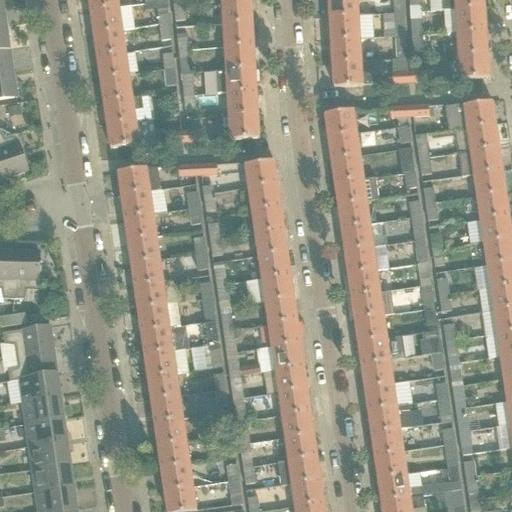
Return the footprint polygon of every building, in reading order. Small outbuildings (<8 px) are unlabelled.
[(87,0),(90,13),(119,9),(117,0),(87,0)] [(327,0),(329,19),(358,17),(356,0),(327,0)] [(392,0),(393,15),(404,14),(403,0),(392,0)] [(440,0),(442,11),(455,11),(484,9),(483,0),(440,0)] [(222,3),(223,26),(252,24),(251,1),(222,3)] [(167,2),(157,3),(157,10),(158,13),(159,27),(170,25),(167,5),(167,2)] [(184,5),(174,6),(175,22),(186,21),(184,5)] [(90,13),(93,36),(122,32),(119,9),(90,13)] [(455,11),(456,33),(485,31),(484,9),(455,11)] [(393,15),(395,38),(406,37),(404,14),(393,15)] [(329,19),(330,42),(359,40),(358,17),(329,19)] [(421,20),(411,21),(412,36),(422,35),(421,20)] [(223,26),(225,49),(254,47),(252,24),(223,26)] [(170,25),(159,27),(159,29),(161,42),(171,41),(170,28),(170,25)] [(0,28),(0,51),(9,50),(6,28),(0,28)] [(456,33),(458,56),(487,54),(485,31),(456,33)] [(93,36),(96,59),(125,55),(122,32),(93,36)] [(177,35),(179,52),(190,51),(188,33),(177,35)] [(422,35),(412,36),(413,54),(423,53),(422,35)] [(406,37),(395,38),(396,60),(407,59),(406,37)] [(330,42),(332,65),(361,63),(359,40),(330,42)] [(225,49),(226,72),(255,70),(254,47),(225,49)] [(0,76),(13,74),(9,50),(0,51),(0,76)] [(179,52),(181,74),(192,74),(190,51),(179,52)] [(161,55),(164,75),(175,74),(173,54),(161,55)] [(487,54),(458,56),(459,79),(488,77),(487,54)] [(96,59),(100,82),(128,78),(125,55),(96,59)] [(396,60),(391,60),(392,74),(392,85),(409,83),(407,59),(396,60)] [(361,63),(332,65),(333,88),(372,86),(371,74),(361,74),(361,63)] [(215,96),(228,95),(256,93),(255,70),(226,72),(213,73),(215,96)] [(430,72),(414,73),(415,83),(431,82),(430,72)] [(13,74),(0,76),(0,101),(17,99),(13,74)] [(175,74),(164,75),(165,88),(176,86),(175,74)] [(181,74),(184,97),(195,97),(192,74),(181,74)] [(100,82),(103,104),(131,100),(128,78),(100,82)] [(228,95),(229,118),(258,116),(256,93),(228,95)] [(195,97),(184,97),(186,117),(197,116),(195,97)] [(103,104),(106,127),(135,123),(133,111),(142,110),(141,99),(131,100),(103,104)] [(177,100),(167,101),(169,119),(180,118),(177,100)] [(447,132),(467,129),(495,125),(491,102),(464,106),(464,104),(444,107),(447,132)] [(411,107),(412,117),(429,116),(429,106),(411,107)] [(19,107),(7,108),(8,118),(21,116),(19,107)] [(390,109),(390,119),(406,118),(405,107),(390,109)] [(325,115),(328,138),(356,134),(353,110),(325,115)] [(258,116),(229,118),(217,118),(219,142),(259,139),(258,116)] [(135,123),(106,127),(109,151),(138,147),(135,123)] [(467,129),(470,152),(498,148),(495,125),(467,129)] [(410,145),(407,128),(397,129),(399,146),(410,145)] [(0,132),(0,168),(4,180),(27,173),(15,136),(4,139),(0,132)] [(187,133),(188,143),(205,142),(204,132),(187,133)] [(182,143),(182,133),(166,134),(167,144),(182,143)] [(328,138),(332,161),(360,157),(356,134),(328,138)] [(427,142),(416,144),(418,160),(429,158),(427,142)] [(460,153),(457,154),(461,177),(464,176),(473,175),(501,171),(498,148),(470,152),(460,153)] [(332,161),(335,183),(363,179),(360,157),(332,161)] [(412,157),(399,159),(402,174),(402,175),(404,174),(414,173),(412,157)] [(429,158),(418,160),(421,176),(432,175),(429,158)] [(245,165),(248,189),(277,184),(273,161),(245,165)] [(217,165),(200,166),(200,176),(217,175),(217,165)] [(178,167),(178,177),(194,176),(193,166),(178,167)] [(118,172),(121,196),(149,192),(149,191),(159,190),(156,168),(144,169),(118,172)] [(473,175),(477,198),(505,193),(501,171),(473,175)] [(414,173),(404,174),(406,191),(417,189),(414,173)] [(335,183),(338,206),(366,202),(378,200),(375,178),(363,179),(335,183)] [(248,189),(252,211),(280,207),(277,184),(248,189)] [(433,189),(423,191),(425,205),(435,204),(433,189)] [(121,196),(124,219),(153,215),(149,192),(121,196)] [(196,193),(185,195),(188,210),(199,208),(196,193)] [(477,198),(480,220),(508,216),(505,193),(477,198)] [(214,194),(203,195),(205,213),(216,211),(214,194)] [(338,206),(342,229),(370,225),(366,202),(338,206)] [(418,203),(408,204),(410,219),(421,217),(418,203)] [(435,204),(425,205),(427,221),(439,219),(436,204),(435,204)] [(252,211),(255,234),(283,230),(280,207),(252,211)] [(188,210),(190,226),(201,225),(199,208),(188,210)] [(124,219),(128,241),(156,237),(153,215),(124,219)] [(480,220),(483,243),(511,239),(508,216),(480,220)] [(421,217),(410,219),(413,234),(423,233),(421,217)] [(218,225),(207,227),(210,241),(220,239),(218,225)] [(342,229),(345,252),(373,248),(370,225),(342,229)] [(255,234),(258,257),(287,253),(283,230),(255,234)] [(441,235),(430,237),(432,251),(443,249),(441,235)] [(128,241),(131,264),(159,260),(156,237),(128,241)] [(203,239),(192,240),(194,255),(205,254),(203,239)] [(220,239),(210,241),(212,258),(222,256),(220,239)] [(483,243),(487,266),(511,262),(511,242),(511,239),(483,243)] [(425,246),(414,248),(416,265),(427,263),(425,246)] [(345,252),(348,274),(376,270),(373,248),(345,252)] [(443,249),(432,251),(434,268),(446,267),(443,249)] [(2,301),(13,301),(14,253),(0,252),(0,291),(2,301)] [(14,253),(13,301),(24,301),(26,292),(38,292),(39,254),(14,253)] [(258,257),(262,280),(290,276),(287,253),(258,257)] [(205,254),(194,255),(197,272),(208,271),(205,254)] [(131,264),(134,287),(162,283),(159,260),(131,264)] [(511,262),(487,266),(490,289),(511,285),(511,262)] [(427,263),(416,265),(419,281),(430,279),(427,263)] [(214,271),(216,286),(227,285),(225,270),(214,271)] [(348,274),(352,297),(380,293),(376,270),(348,274)] [(262,280),(265,302),(293,298),(290,276),(262,280)] [(436,280),(438,296),(450,295),(447,279),(436,280)] [(134,287),(137,310),(166,306),(162,283),(134,287)] [(210,285),(199,286),(201,301),(212,299),(210,285)] [(227,285),(216,286),(218,302),(229,301),(227,285)] [(511,285),(490,289),(493,312),(511,309),(511,285)] [(380,293),(352,297),(355,320),(383,316),(393,314),(390,292),(380,293)] [(432,294),(421,295),(423,310),(434,308),(432,294)] [(450,295),(438,296),(441,313),(452,311),(450,295)] [(265,302),(269,325),(297,321),(293,298),(265,302)] [(212,299),(201,301),(204,319),(215,318),(212,299)] [(137,310),(141,333),(169,329),(166,306),(137,310)] [(434,308),(423,310),(426,327),(437,325),(434,308)] [(511,309),(493,312),(497,335),(511,332),(511,309)] [(25,314),(12,316),(14,326),(27,324),(25,314)] [(12,316),(0,318),(0,322),(1,328),(12,326),(14,326),(12,316)] [(231,316),(221,317),(223,332),(234,330),(231,316)] [(355,320),(358,343),(386,339),(383,316),(355,320)] [(269,325),(272,348),(300,344),(297,321),(269,325)] [(204,324),(201,324),(204,347),(207,347),(218,345),(215,322),(204,324)] [(453,325),(443,327),(445,342),(456,341),(453,325)] [(169,329),(141,333),(144,355),(172,351),(188,349),(185,326),(169,329)] [(4,346),(0,345),(0,346),(2,359),(6,359),(15,357),(47,353),(53,352),(50,328),(47,328),(30,331),(2,335),(4,346)] [(234,330),(223,332),(225,349),(236,348),(234,330)] [(511,332),(497,335),(500,357),(511,355),(511,332)] [(386,339),(358,343),(362,366),(382,363),(390,361),(404,359),(401,338),(387,340),(386,339)] [(428,341),(430,356),(441,354),(439,340),(428,341)] [(456,341),(445,342),(449,365),(459,363),(456,341)] [(272,348),(257,350),(259,365),(260,373),(275,371),(303,367),(300,344),(272,348)] [(207,347),(210,369),(222,368),(218,345),(207,347)] [(144,355),(147,378),(176,374),(172,351),(144,355)] [(17,368),(8,372),(9,383),(57,376),(53,352),(47,353),(15,357),(17,368)] [(441,354),(430,356),(432,373),(444,372),(441,354)] [(511,355),(500,357),(503,380),(511,378),(511,355)] [(238,359),(227,361),(229,378),(240,376),(239,368),(238,359)] [(362,366),(365,388),(393,384),(390,361),(362,366)] [(459,363),(449,365),(452,388),(462,386),(459,363)] [(259,365),(239,368),(240,376),(260,373),(259,365)] [(275,371),(279,394),(307,389),(303,367),(275,371)] [(147,378),(151,401),(179,397),(176,374),(147,378)] [(9,383),(7,383),(10,406),(22,404),(47,400),(60,398),(57,376),(9,383)] [(223,376),(212,377),(213,384),(214,393),(225,391),(223,376)] [(240,376),(229,378),(232,398),(243,396),(240,376)] [(511,378),(503,380),(507,403),(511,402),(511,378)] [(365,388),(368,411),(396,407),(393,384),(365,388)] [(434,387),(437,401),(448,399),(445,385),(434,387)] [(462,386),(452,388),(454,404),(465,402),(462,386)] [(279,394),(282,416),(310,412),(307,389),(279,394)] [(225,391),(214,393),(217,410),(227,408),(225,391)] [(151,401),(154,424),(182,420),(179,397),(151,401)] [(22,404),(25,426),(64,421),(60,398),(22,404)] [(448,399),(437,401),(439,419),(450,417),(448,399)] [(368,411),(372,434),(400,430),(412,428),(409,405),(396,407),(368,411)] [(234,407),(236,423),(247,422),(244,406),(234,407)] [(282,416),(285,439),(314,435),(310,412),(282,416)] [(467,417),(457,419),(459,433),(469,432),(467,417)] [(154,424),(157,447),(185,443),(182,420),(154,424)] [(218,421),(220,438),(231,436),(229,420),(218,421)] [(25,426),(29,449),(67,443),(64,421),(25,426)] [(249,440),(247,422),(236,423),(239,442),(249,440)] [(372,434),(375,457),(403,452),(400,430),(372,434)] [(441,431),(443,447),(454,445),(452,430),(441,431)] [(469,432),(459,433),(461,450),(471,448),(469,432)] [(285,439),(289,462),(317,458),(314,435),(285,439)] [(231,436),(220,438),(223,454),(234,453),(231,436)] [(29,449),(32,472),(70,466),(67,443),(29,449)] [(157,447),(160,469),(189,465),(185,443),(157,447)] [(454,445),(443,447),(446,464),(457,462),(454,445)] [(251,452),(240,454),(242,469),(253,467),(251,452)] [(375,457),(378,479),(406,475),(403,452),(375,457)] [(282,486),(292,485),(320,480),(317,458),(289,462),(278,463),(282,486)] [(474,463),(463,464),(465,479),(476,477),(474,463)] [(160,469),(164,492),(192,488),(189,465),(160,469)] [(32,472),(35,494),(73,489),(70,466),(32,472)] [(236,467),(226,468),(228,483),(238,482),(236,467)] [(253,467),(242,469),(245,486),(256,484),(253,467)] [(406,475),(378,479),(382,502),(422,496),(451,492),(461,490),(460,482),(409,489),(406,475)] [(476,477),(465,479),(468,496),(478,494),(476,477)] [(292,485),(295,507),(324,503),(320,480),(292,485)] [(238,482),(228,483),(231,507),(241,506),(238,482)] [(192,488),(164,492),(166,511),(191,511),(195,511),(192,488)] [(35,494),(37,511),(70,511),(77,511),(73,489),(35,494)] [(464,511),(461,490),(451,492),(454,511),(464,511)] [(422,496),(382,502),(383,511),(411,511),(412,510),(423,508),(422,496)] [(259,511),(257,497),(247,498),(248,511),(259,511)] [(295,507),(296,511),(324,511),(324,503),(295,507)]
